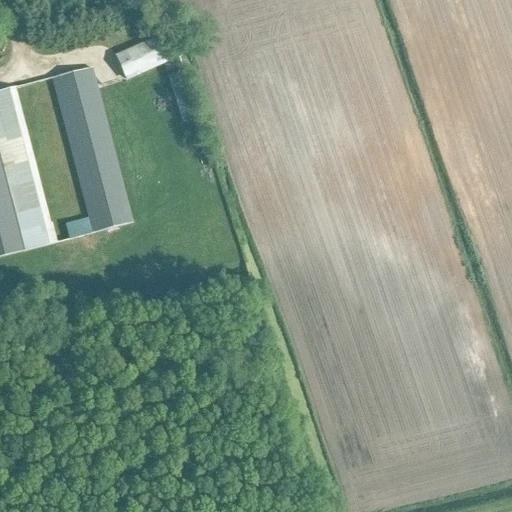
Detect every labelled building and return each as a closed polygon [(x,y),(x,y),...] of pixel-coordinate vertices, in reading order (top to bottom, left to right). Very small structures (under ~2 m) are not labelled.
[(127,81),(167,63),(157,41),(117,58),(127,81)] [(93,235),(132,225),(91,69),(52,80),(93,235)] [(184,78),(169,83),(182,125),(198,120),(184,78)] [(0,259),(56,244),(16,89),(0,92),(0,259)] [(64,227),(68,242),(93,235),(89,220),(64,227)]
